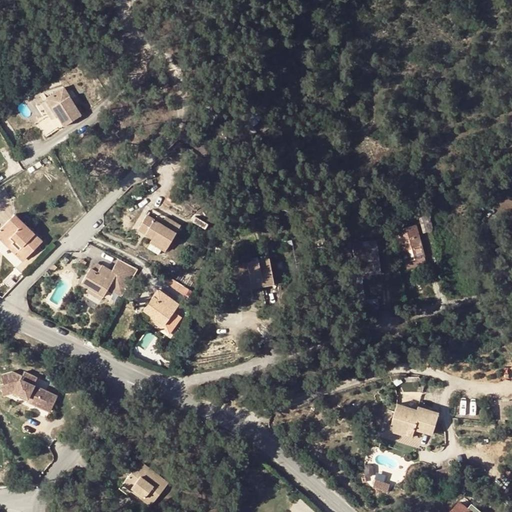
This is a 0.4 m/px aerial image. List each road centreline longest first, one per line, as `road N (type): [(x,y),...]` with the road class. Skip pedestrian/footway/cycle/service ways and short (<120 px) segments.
road 1 (unclassified): [(0,313),(154,159),(182,116),(172,76),(133,0)]
road 2 (residential): [(152,388),(511,282)]
road 3 (tertiary): [(346,511),(282,455),(152,388)]
road 4 (tertiary): [(126,376),(0,316)]
road 5 (residential): [(47,490),(126,376)]
